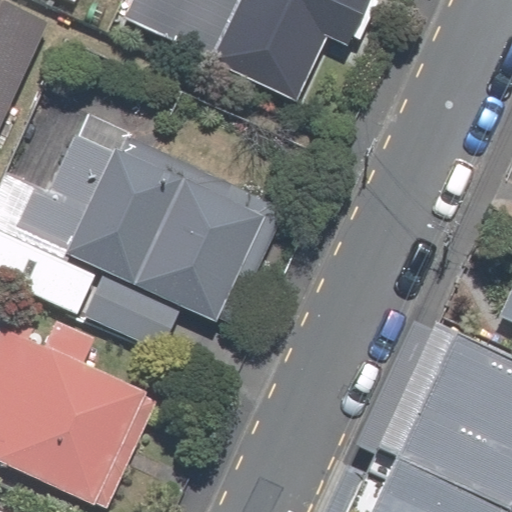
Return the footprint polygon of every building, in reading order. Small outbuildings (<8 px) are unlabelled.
[(362,0),(117,0),(105,27),(281,111),(316,40),(338,50),(362,0)] [(0,15),(0,87),(29,29),(0,15)] [(15,186),(0,218),(0,232),(171,311),(202,326),(251,220),(63,133),(35,194),(15,186)] [(171,311),(0,232),(0,288),(150,358),(171,311)] [(0,320),(0,469),(96,508),(140,401),(74,374),(88,341),(39,321),(33,334),(0,320)] [(511,511),(511,508),(398,457),(373,511),(511,511)]
